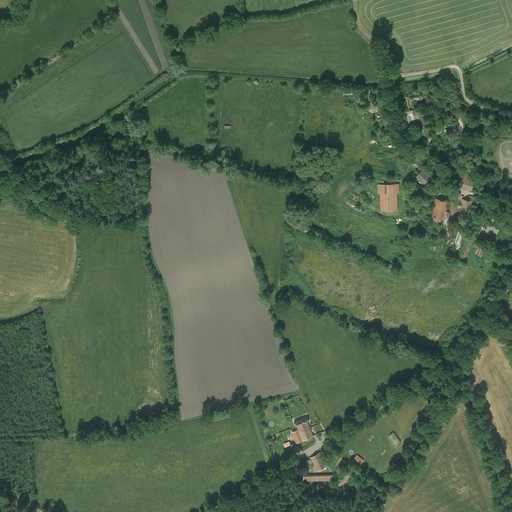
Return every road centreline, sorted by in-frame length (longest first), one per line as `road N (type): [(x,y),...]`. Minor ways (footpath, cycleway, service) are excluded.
road 1 (unclassified): [(214,511),(453,361),(511,283)]
road 2 (track): [(169,74),(201,67),(394,78)]
road 3 (track): [(394,78),(456,68),(468,102),(511,119)]
